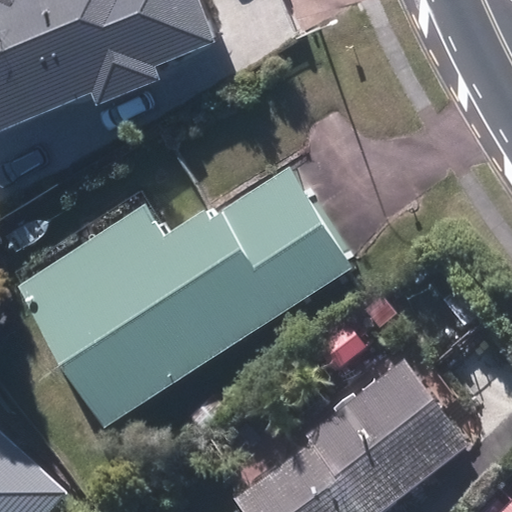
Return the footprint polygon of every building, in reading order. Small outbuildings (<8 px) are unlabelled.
[(0,0),(0,137),(111,90),(117,102),(177,76),(172,64),(233,38),(216,0),(0,0)] [(214,210),(172,239),(150,206),(30,285),(122,426),(360,268),(295,170),(220,219),(214,210)] [(385,335),(405,321),(391,302),(372,316),(385,335)] [(344,389),(383,359),(369,343),(330,373),(344,389)] [(252,508),(254,511),(407,511),(482,454),(415,367),(315,445),(322,454),(252,508)] [(0,511),(65,511),(76,500),(0,432),(0,511)]
